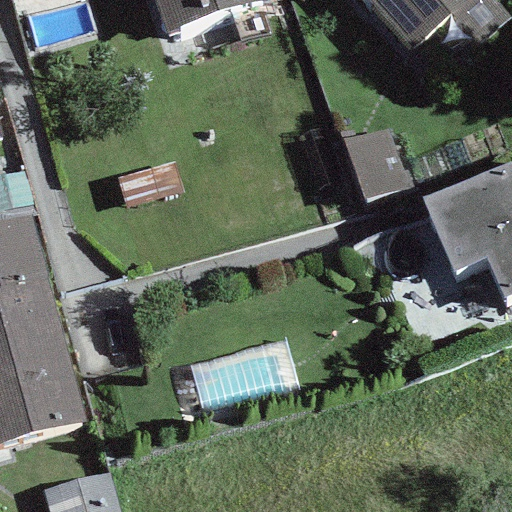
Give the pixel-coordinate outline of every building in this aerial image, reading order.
[(152,0),(164,36),(276,0),(152,0)] [(369,0),(412,47),(452,11),(482,44),(511,17),(494,0),(369,0)] [(372,122),(339,134),(362,201),(409,185),(389,127),(376,132),(372,122)] [(511,161),(423,200),(454,272),(486,258),(504,300),(511,296),(511,161)] [(259,240),(315,231),(306,172),(250,181),(259,240)] [(29,215),(0,223),(0,446),(87,422),(29,215)] [(119,511),(109,474),(43,492),(48,511),(119,511)]
